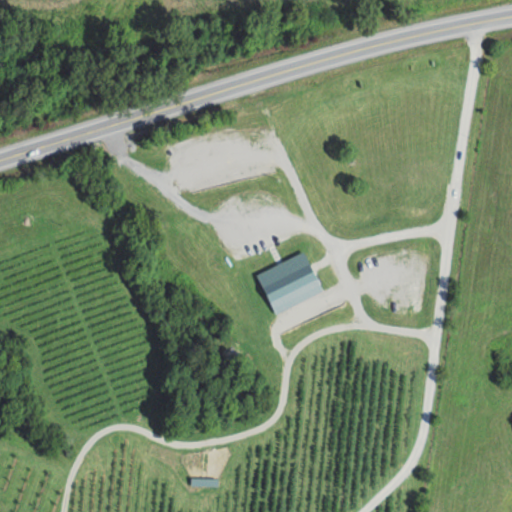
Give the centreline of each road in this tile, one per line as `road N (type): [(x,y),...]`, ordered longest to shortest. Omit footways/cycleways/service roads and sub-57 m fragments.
road 1 (primary): [(0,169),(414,39),(511,18)]
road 2 (residential): [(365,511),(405,475),(421,439),(473,27)]
